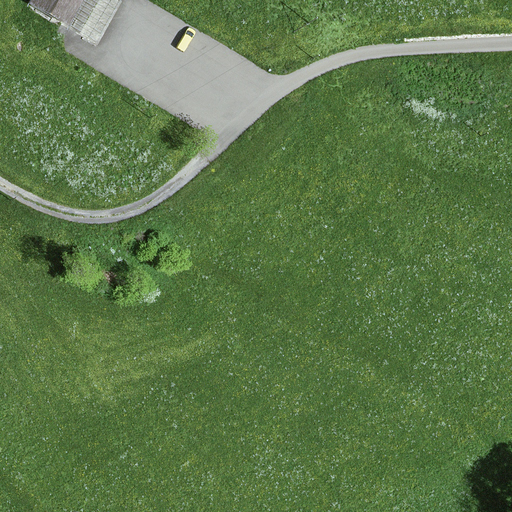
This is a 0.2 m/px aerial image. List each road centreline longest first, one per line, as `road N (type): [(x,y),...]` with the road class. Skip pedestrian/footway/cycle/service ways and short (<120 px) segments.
road 1 (unclassified): [(511,42),(400,47),(311,70),(212,155)]
road 2 (track): [(212,155),(182,186),(125,218),(68,216),(0,180)]
